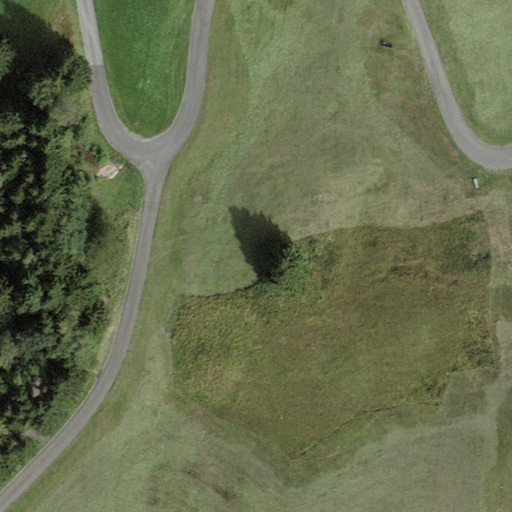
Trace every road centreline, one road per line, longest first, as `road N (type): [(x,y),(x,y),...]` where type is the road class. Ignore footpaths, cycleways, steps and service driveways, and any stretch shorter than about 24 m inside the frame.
road 1 (unclassified): [(0,511),(89,419),(126,350),(170,154),(192,131),(212,0)]
road 2 (unclassified): [(412,0),(464,138),(484,157),(511,161)]
road 3 (track): [(88,0),(108,118),(130,153),(170,154)]
